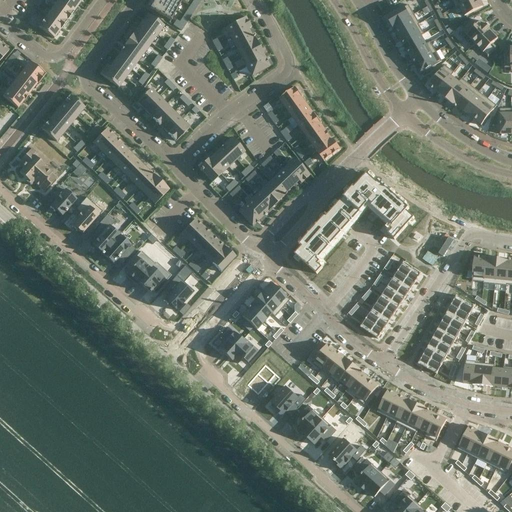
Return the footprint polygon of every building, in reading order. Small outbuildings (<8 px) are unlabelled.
[(73,12),(58,0),(51,9),(67,21),(73,12)] [(80,3),(75,0),(57,0),(58,0),(73,12),(80,3)] [(184,2),(181,0),(154,0),(149,8),(170,20),(181,2),(184,3),(184,2)] [(480,0),(469,0),(455,8),(460,6),(465,16),(484,6),(480,0)] [(408,5),(386,18),(392,28),(410,17),(414,15),(408,5)] [(67,21),(51,9),(45,18),(60,29),(61,29),(67,21)] [(164,26),(147,14),(141,23),(157,35),(164,26)] [(410,17),(392,28),(398,37),(415,26),(420,24),(414,15),(410,17)] [(251,27),(245,17),(225,28),(231,38),(251,27)] [(60,29),(45,18),(39,26),(38,27),(45,32),(45,33),(47,34),(47,33),(54,38),(60,29)] [(471,22),(462,31),(466,35),(463,38),(472,48),(475,44),(490,30),(489,29),(490,29),(486,25),(485,26),(481,21),(476,26),(471,22)] [(157,35),(141,23),(134,32),(151,44),(157,35)] [(415,26),(398,37),(403,46),(421,36),(424,34),(419,25),(420,24),(415,26)] [(251,27),(231,38),(236,47),(254,38),(253,36),(252,37),(248,29),(251,27)] [(490,30),(475,44),(488,57),(497,48),(493,44),(498,39),(490,30)] [(151,44),(134,32),(128,40),(144,53),(151,44)] [(421,36),(403,46),(409,55),(426,45),(426,44),(421,36)] [(259,47),(254,38),(236,47),(241,57),(259,47)] [(144,53),(128,40),(121,49),(138,61),(144,53)] [(426,45),(409,55),(414,65),(432,54),(436,52),(430,42),(426,44),(426,45)] [(0,60),(9,51),(0,43),(0,60)] [(264,57),(259,47),(241,57),(246,66),(264,57)] [(138,61),(121,49),(120,51),(121,51),(116,59),(131,70),(138,61)] [(432,54),(414,65),(420,74),(422,73),(424,75),(429,72),(429,69),(442,62),(436,52),(432,54)] [(269,67),(264,57),(246,66),(251,76),(269,67)] [(488,72),(491,67),(479,58),(475,63),(488,72)] [(131,70),(116,59),(110,67),(107,65),(125,79),(131,70)] [(46,74),(30,62),(23,71),(39,83),(46,74)] [(125,79),(107,65),(100,74),(110,81),(109,82),(111,83),(118,88),(125,79)] [(445,65),(429,86),(437,93),(451,76),(454,73),(445,65)] [(39,83),(23,71),(16,79),(31,91),(37,83),(38,84),(39,83)] [(451,76),(437,93),(446,100),(459,83),(459,82),(451,76)] [(31,91),(16,79),(9,88),(24,100),(28,96),(28,95),(31,91)] [(459,83),(446,100),(455,107),(468,89),(471,86),(462,79),(459,82),(459,83)] [(468,89),(455,107),(456,108),(457,107),(464,112),(476,96),(479,92),(471,86),(468,89)] [(286,108),(303,96),(296,87),(279,99),(286,108)] [(24,100),(9,88),(2,97),(17,108),(24,100)] [(145,110),(158,97),(150,89),(144,95),(143,96),(137,102),(145,110)] [(476,96),(464,112),(472,119),(485,103),(488,99),(479,92),(476,96)] [(84,108),(78,102),(77,101),(76,101),(70,95),(69,96),(62,104),(77,116),(84,108)] [(308,106),(302,98),(303,97),(303,96),(286,108),(292,117),(308,106)] [(152,118),(166,104),(158,97),(145,110),(152,118)] [(485,103),(472,119),(481,126),(497,106),(488,99),(485,103)] [(77,116),(62,104),(55,112),(70,125),(75,119),(77,116)] [(160,126),(174,112),(166,104),(152,118),(153,118),(153,119),(160,126)] [(314,114),(308,106),(292,117),(299,126),(315,114),(314,114)] [(500,123),(498,125),(498,131),(500,132),(500,134),(511,134),(511,114),(511,109),(500,109),(500,123)] [(70,125),(55,112),(49,121),(63,133),(70,125)] [(168,134),(181,120),(174,112),(160,126),(168,134)] [(321,123),(315,114),(299,126),(305,135),(321,123)] [(183,134),(189,128),(181,120),(168,134),(176,141),(182,135),(182,136),(183,134)] [(63,133),(49,121),(48,121),(42,129),(41,129),(48,135),(47,135),(49,137),(49,136),(56,142),(63,133)] [(327,132),(321,124),(322,123),(321,123),(305,135),(311,143),(327,132)] [(115,136),(107,128),(92,143),(100,151),(115,136)] [(333,140),(330,137),(330,136),(327,132),(311,143),(317,152),(333,140)] [(122,144),(115,136),(100,151),(108,159),(122,144)] [(244,152),(231,138),(223,145),(236,160),(244,152)] [(341,150),(334,140),(333,141),(333,140),(317,152),(324,161),(326,160),(326,161),(332,156),(333,155),(340,151),(339,151),(341,150)] [(123,144),(122,144),(108,159),(116,166),(129,152),(122,145),(123,144)] [(236,160),(223,145),(219,149),(215,153),(228,167),(236,160)] [(31,149),(21,160),(25,163),(22,167),(23,167),(19,172),(27,180),(26,181),(31,185),(33,182),(44,192),(52,182),(47,178),(52,173),(34,156),(37,153),(31,149)] [(137,160),(129,152),(116,166),(123,174),(137,160)] [(228,167),(215,153),(208,160),(207,159),(206,160),(220,175),(228,167)] [(293,159),(285,166),(301,183),(309,175),(293,159)] [(145,168),(137,160),(123,174),(131,181),(145,168)] [(220,175),(206,160),(198,167),(200,169),(199,170),(201,172),(202,171),(212,182),(220,175)] [(301,183),(285,166),(278,174),(291,188),(298,181),(301,183)] [(151,174),(145,168),(131,181),(139,189),(153,174),(152,173),(151,174)] [(302,247),(296,254),(317,274),(326,263),(322,259),(368,207),(388,225),(384,230),(395,239),(414,218),(406,211),(409,208),(367,173),(355,187),(354,186),(328,216),(326,214),(299,244),(302,247)] [(161,182),(153,174),(139,189),(146,196),(161,182)] [(291,188),(278,174),(270,181),(284,196),(285,195),(284,194),(291,188)] [(284,196),(270,181),(262,189),(276,203),(284,196)] [(169,190),(161,182),(146,196),(154,204),(169,190)] [(59,188),(47,201),(51,205),(49,207),(55,212),(56,211),(62,216),(65,212),(65,213),(67,211),(66,211),(76,200),(65,190),(63,192),(59,188)] [(276,203),(262,189),(254,196),(268,211),(276,203)] [(268,211),(254,196),(246,204),(260,219),(268,211)] [(78,219),(71,227),(77,232),(78,231),(81,233),(82,234),(83,233),(102,212),(86,198),(76,209),(80,213),(76,218),(78,219)] [(260,219),(246,204),(238,212),(252,226),(260,219)] [(189,242),(203,227),(195,219),(181,234),(189,242)] [(98,238),(91,245),(101,254),(102,255),(119,236),(119,235),(110,227),(109,226),(105,230),(100,225),(93,233),(98,238)] [(197,249),(211,234),(203,227),(189,242),(197,249)] [(204,256),(219,242),(211,234),(197,249),(204,256)] [(119,236),(102,255),(103,256),(113,264),(118,259),(119,258),(123,261),(124,262),(135,250),(120,236),(119,236)] [(212,264),(226,249),(223,245),(222,245),(219,242),(204,256),(212,264)] [(220,272),(235,257),(226,249),(212,264),(220,272)] [(141,251),(124,270),(127,273),(125,276),(136,286),(157,263),(156,263),(155,264),(141,251)] [(472,261),(471,267),(473,268),(472,281),(483,282),(483,284),(484,284),(486,257),(474,256),(474,259),(472,261)] [(486,257),(484,284),(495,285),(498,259),(486,257)] [(498,259),(495,285),(506,286),(509,260),(498,259)] [(404,262),(398,271),(416,283),(421,274),(404,262)] [(157,263),(136,286),(137,286),(139,284),(147,291),(148,292),(149,293),(152,291),(155,294),(171,276),(157,263)] [(398,271),(393,279),(410,291),(416,283),(398,271)] [(393,279),(388,287),(405,299),(410,291),(393,279)] [(270,283),(262,291),(277,305),(285,296),(270,283)] [(177,284),(162,300),(173,310),(188,294),(177,284)] [(388,287),(382,295),(400,307),(405,299),(388,287)] [(262,291),(255,299),(270,313),(277,305),(262,291)] [(382,295),(377,303),(394,315),(400,307),(382,295)] [(456,297),(452,304),(470,315),(474,307),(475,306),(473,305),(458,297),(456,296),(456,297)] [(255,299),(248,307),(263,321),(270,313),(255,299)] [(377,303),(372,310),(389,323),(394,315),(377,303)] [(452,304),(447,313),(465,323),(470,315),(452,304)] [(248,307),(240,316),(255,329),(263,321),(248,307)] [(372,310),(366,319),(384,331),(389,323),(372,310)] [(447,313),(442,321),(460,332),(465,323),(447,313)] [(366,319),(361,327),(378,339),(384,331),(366,319)] [(442,321),(438,330),(456,340),(460,332),(442,321)] [(297,365),(327,335),(317,325),(287,356),(297,365)] [(223,343),(218,349),(227,357),(241,342),(227,329),(218,339),(223,343)] [(438,330),(433,338),(451,349),(456,340),(438,330)] [(282,348),(289,340),(286,337),(279,345),(282,348)] [(433,338),(428,347),(446,357),(451,349),(433,338)] [(241,342),(227,357),(236,365),(241,359),(246,364),(255,354),(241,342)] [(328,344),(312,364),(321,371),(337,351),(328,344)] [(428,347),(423,355),(441,366),(446,357),(428,347)] [(337,351),(321,371),(324,368),(331,374),(329,377),(330,377),(345,358),(337,351)] [(419,363),(418,364),(420,365),(435,373),(435,374),(437,374),(438,373),(441,366),(423,355),(419,363)] [(345,358),(330,377),(338,384),(354,364),(345,358)] [(466,361),(463,383),(473,384),(473,385),(476,362),(466,361)] [(476,362),(473,385),(483,386),(485,364),(476,363),(476,362)] [(261,364),(244,383),(255,392),(266,380),(271,385),(279,376),(273,371),(271,373),(261,364)] [(354,364),(338,384),(341,382),(348,388),(345,391),(346,392),(362,371),(354,364)] [(485,364),(483,386),(492,387),(495,365),(485,364)] [(495,365),(492,387),(493,387),(502,388),(504,367),(503,367),(503,370),(495,369),(495,365)] [(511,368),(504,367),(502,388),(511,389),(511,381),(511,368)] [(362,371),(346,392),(354,398),(370,379),(363,373),(364,372),(362,371)] [(370,379),(354,398),(354,399),(355,398),(364,405),(379,386),(370,379)] [(388,390),(377,412),(387,417),(398,395),(388,390)] [(398,395),(387,417),(396,422),(396,423),(408,400),(398,395)] [(288,402),(277,414),(285,422),(302,403),(294,396),(292,397),(289,401),(288,402)] [(408,400),(396,423),(406,428),(418,404),(408,400)] [(418,404),(406,428),(416,433),(427,409),(418,404)] [(303,422),(298,427),(303,431),(301,434),(305,438),(305,437),(321,420),(307,408),(298,417),(303,422)] [(427,409),(416,433),(417,431),(426,435),(425,436),(426,437),(437,415),(429,411),(429,410),(427,409)] [(437,415),(426,437),(436,442),(447,420),(437,415)] [(321,420),(305,437),(315,445),(321,438),(326,442),(335,433),(321,420)] [(468,426),(457,449),(468,454),(479,431),(468,426)] [(479,431),(468,454),(477,459),(488,436),(479,431)] [(488,436),(477,459),(487,464),(498,441),(488,436)] [(344,439),(327,458),(338,467),(349,455),(355,460),(363,451),(357,446),(354,448),(344,439)] [(498,441),(487,464),(497,469),(508,447),(499,443),(500,442),(498,441)] [(511,449),(508,447),(497,469),(507,473),(511,462),(511,449)] [(362,476),(357,481),(366,489),(380,474),(366,462),(358,471),(362,476)] [(366,489),(365,491),(374,499),(381,492),(385,496),(394,487),(380,474),(366,489)] [(398,507),(393,511),(410,511),(416,506),(402,493),(393,503),(398,507)]
